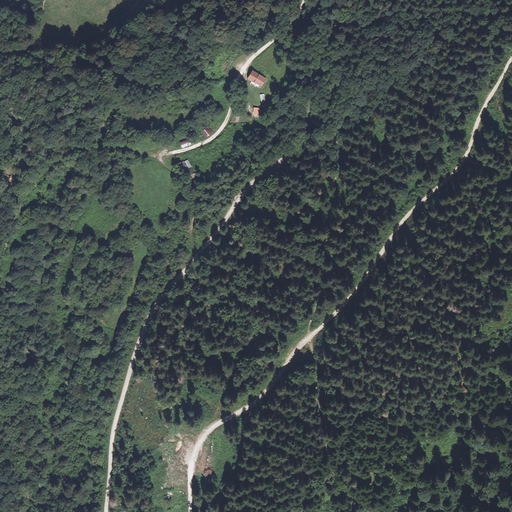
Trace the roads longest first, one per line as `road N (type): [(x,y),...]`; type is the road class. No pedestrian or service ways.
road 1 (unclassified): [(335,0),(336,26),(297,151),(249,187),(145,322),(111,446),(106,511)]
road 2 (track): [(308,337),(457,166),(511,59)]
road 3 (residential): [(158,155),(220,131),(245,67),(287,31),(305,0)]
road 4 (track): [(190,511),(192,453),(206,430),(269,387),(308,337)]
road 5 (track): [(308,337),(345,150)]
road 6 (unclassified): [(0,55),(85,49),(116,34),(151,0)]
